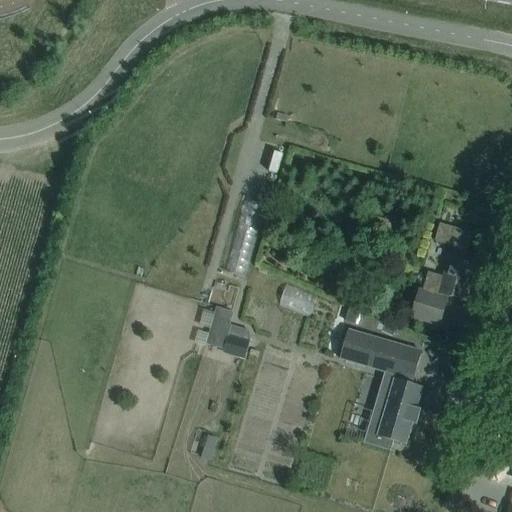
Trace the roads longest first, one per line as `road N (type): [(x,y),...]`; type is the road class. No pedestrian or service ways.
road 1 (unclassified): [(0,137),(53,123),(91,99),(171,19),(230,0)]
road 2 (unclassified): [(284,0),(511,45)]
road 3 (unclassified): [(511,331),(462,511)]
